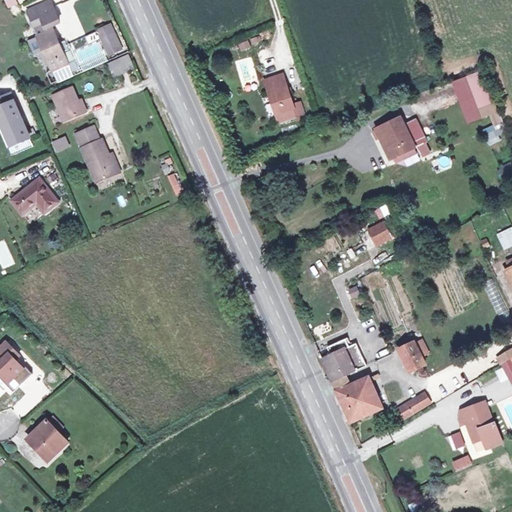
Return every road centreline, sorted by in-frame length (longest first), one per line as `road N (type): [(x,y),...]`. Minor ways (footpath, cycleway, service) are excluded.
road 1 (secondary): [(370,511),(142,0)]
road 2 (secondary): [(122,0),(349,511)]
